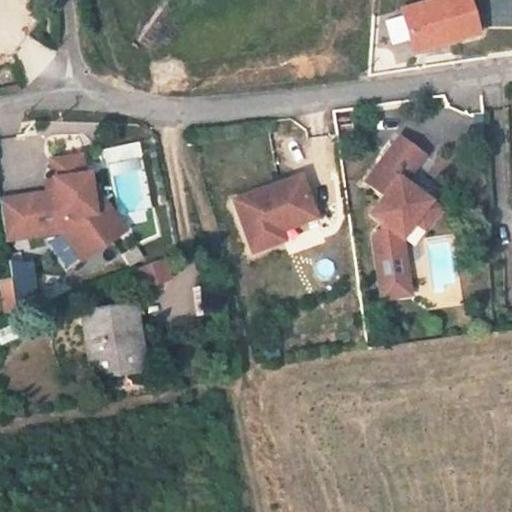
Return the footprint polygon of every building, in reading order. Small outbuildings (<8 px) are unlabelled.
[(400,21),(414,61),(447,49),(449,56),(480,45),(465,0),(439,0),(442,7),(400,21)] [(414,61),(416,67),(449,56),(447,49),(414,61)] [(380,243),(382,266),(411,263),(409,248),(422,231),(437,212),(422,199),(412,192),(415,188),(433,165),(409,147),(374,191),(393,205),(378,223),(389,232),(380,243)] [(65,241),(87,272),(116,251),(99,226),(94,192),(93,186),(87,187),(84,168),(55,173),(65,241)] [(292,252),(288,242),(285,233),(320,220),(309,187),(243,210),(262,262),(292,252)] [(415,188),(412,192),(422,199),(425,195),(415,188)] [(116,251),(129,242),(94,192),(99,226),(116,251)] [(59,204),(4,212),(10,250),(65,241),(59,204)] [(437,212),(422,231),(431,238),(446,219),(437,212)] [(323,229),(320,220),(285,233),(288,242),(323,229)] [(382,266),(385,290),(413,287),(411,263),(382,266)] [(141,280),(148,298),(172,288),(165,270),(141,280)] [(385,290),(387,307),(415,304),(413,287),(385,290)] [(15,291),(6,293),(11,322),(20,321),(15,291)] [(81,326),(95,393),(149,382),(136,315),(81,326)]
